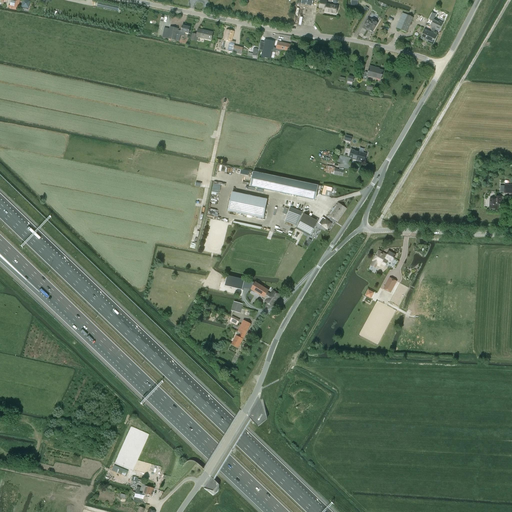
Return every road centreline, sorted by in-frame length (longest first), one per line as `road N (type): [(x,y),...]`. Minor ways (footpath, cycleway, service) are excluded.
road 1 (motorway): [(316,511),(0,208)]
road 2 (track): [(511,0),(293,362)]
road 3 (motorway): [(45,288),(278,511)]
road 4 (unclassified): [(442,66),(349,39),(127,0)]
road 5 (unclassified): [(179,511),(252,399),(275,339),(322,259)]
road 6 (unclassified): [(511,235),(361,226)]
road 7 (unclassified): [(380,172),(442,66)]
